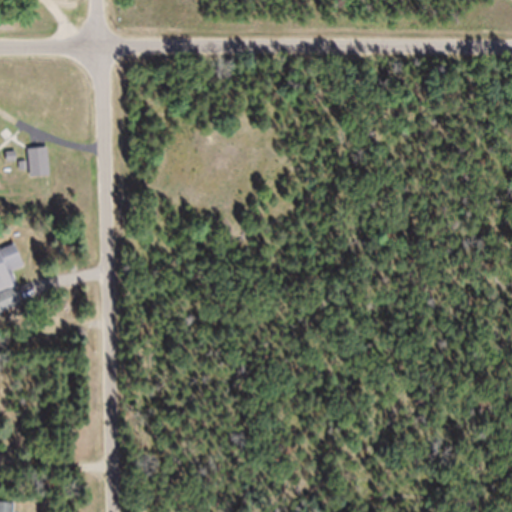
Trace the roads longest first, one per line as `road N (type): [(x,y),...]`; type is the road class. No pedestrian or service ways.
road 1 (residential): [(115,511),(100,0)]
road 2 (residential): [(511,48),(0,42)]
